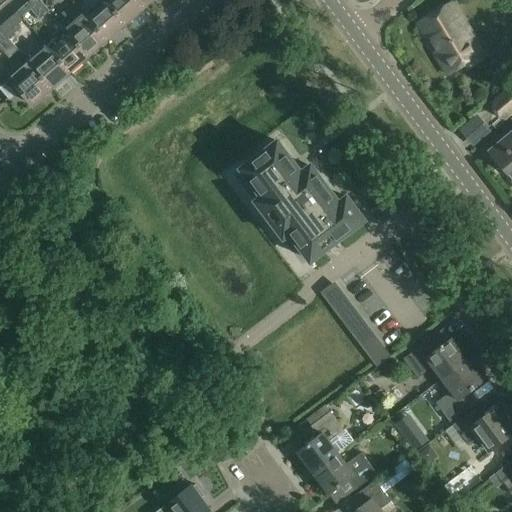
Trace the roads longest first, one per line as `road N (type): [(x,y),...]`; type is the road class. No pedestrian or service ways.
road 1 (residential): [(462,172),(228,358)]
road 2 (residential): [(16,158),(204,0)]
road 3 (track): [(228,358),(39,511)]
road 4 (residential): [(462,172),(356,31)]
